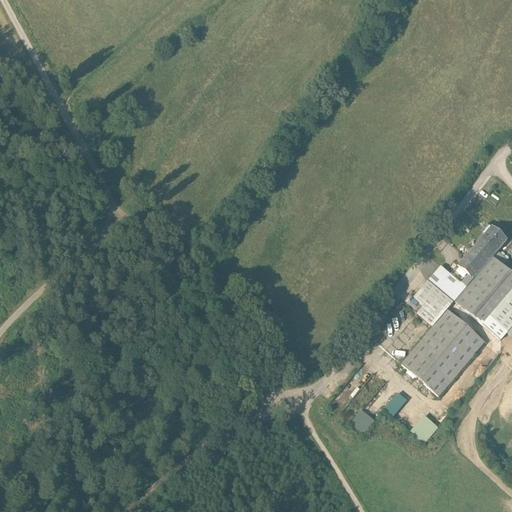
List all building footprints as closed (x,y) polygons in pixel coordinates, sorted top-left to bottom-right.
[(491,228),(471,251),(486,264),(491,258),(502,267),(507,261),(497,252),(506,241),(491,228)] [(472,280),(486,264),(471,251),(457,267),(472,280)] [(441,268),(428,283),(452,305),(454,303),(482,325),(482,326),(500,341),(511,326),(511,275),(502,267),(491,258),(486,264),(472,280),(457,267),(450,275),(441,268)] [(452,305),(428,283),(414,299),(424,308),(417,315),(432,328),(452,305)] [(484,343),(447,311),(401,366),(438,397),(484,343)] [(360,408),(349,422),(363,433),(374,419),(360,408)]
